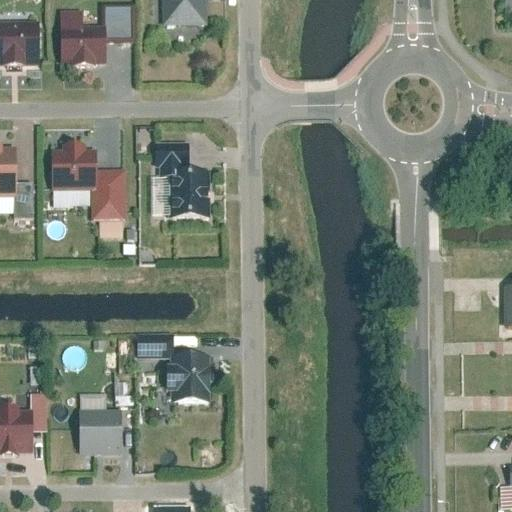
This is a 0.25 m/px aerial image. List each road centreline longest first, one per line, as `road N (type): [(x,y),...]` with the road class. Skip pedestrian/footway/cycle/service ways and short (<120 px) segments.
road 1 (residential): [(247,105),(253,497)]
road 2 (tertiary): [(412,150),(418,511)]
road 3 (residential): [(0,496),(253,497)]
road 4 (residential): [(0,110),(247,105)]
road 5 (residential): [(247,105),(369,104)]
